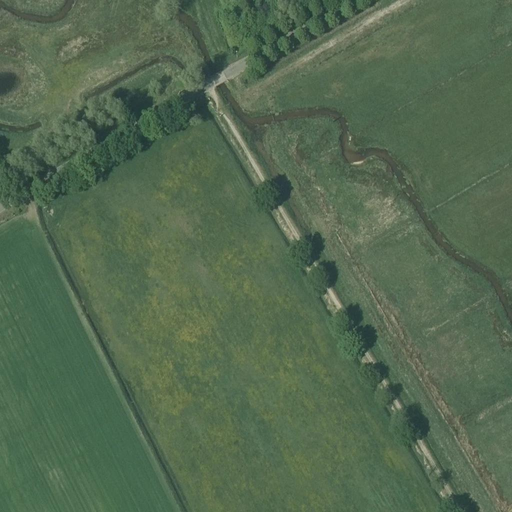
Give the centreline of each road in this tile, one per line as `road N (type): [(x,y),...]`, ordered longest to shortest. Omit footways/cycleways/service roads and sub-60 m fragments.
road 1 (track): [(460,511),(205,87)]
road 2 (unclassified): [(355,0),(0,208)]
